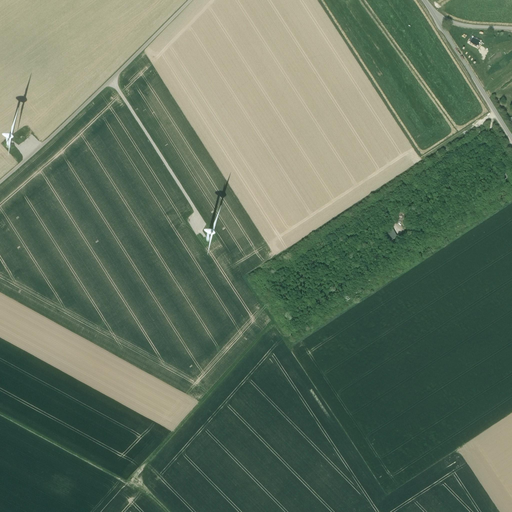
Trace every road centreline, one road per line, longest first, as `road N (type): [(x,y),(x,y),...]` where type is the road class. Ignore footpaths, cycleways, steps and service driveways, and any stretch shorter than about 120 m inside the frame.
road 1 (track): [(396,241),(387,260),(296,318),(286,342),(268,329),(125,486)]
road 2 (track): [(0,182),(191,0)]
road 3 (track): [(0,417),(150,494),(168,511)]
road 4 (track): [(205,233),(111,81)]
road 5 (unclassified): [(422,0),(511,140)]
